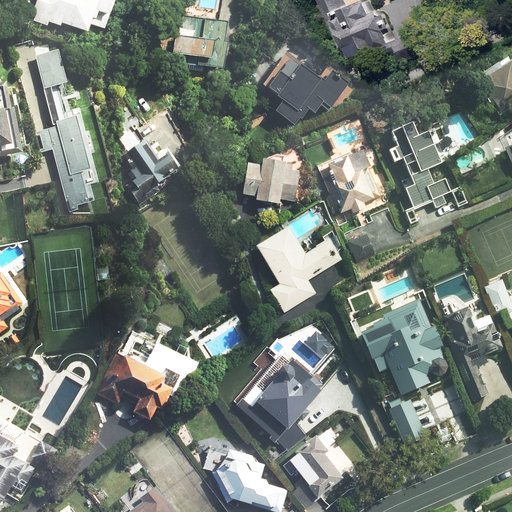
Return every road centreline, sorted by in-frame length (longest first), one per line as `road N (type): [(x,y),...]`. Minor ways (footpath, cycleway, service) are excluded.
road 1 (unknown): [(166,125),(266,312),(317,314),(333,331),(369,416),(393,507)]
road 2 (unknown): [(378,245),(511,192)]
road 3 (unclassified): [(385,511),(511,455)]
